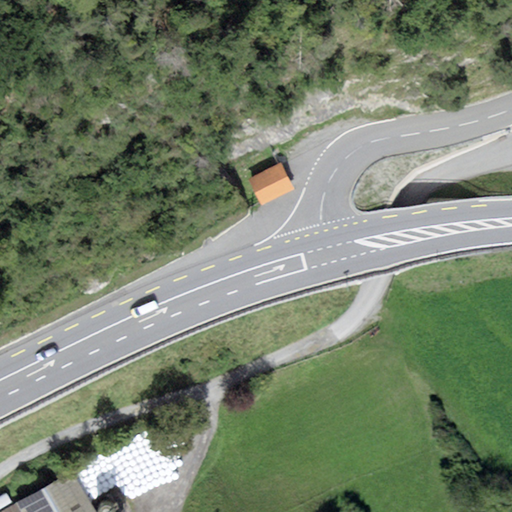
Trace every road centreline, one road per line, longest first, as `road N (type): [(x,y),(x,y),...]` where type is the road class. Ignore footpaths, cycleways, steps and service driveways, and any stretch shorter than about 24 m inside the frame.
road 1 (track): [(0,471),(51,439),(219,384),(321,339),(367,300),(408,201),(445,174),(511,151)]
road 2 (primary): [(325,254),(206,293),(0,386)]
road 3 (unclassified): [(511,108),(353,152),(322,196),(325,254)]
road 4 (primary): [(511,222),(325,254)]
road 5 (track): [(176,511),(219,384)]
